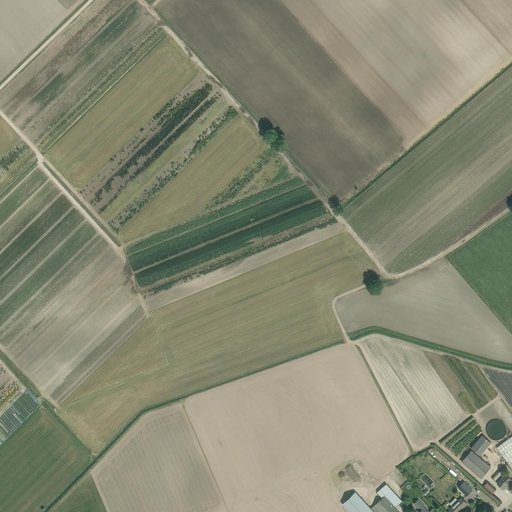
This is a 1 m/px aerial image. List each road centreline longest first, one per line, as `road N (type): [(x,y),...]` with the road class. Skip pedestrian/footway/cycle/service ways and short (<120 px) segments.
road 1 (track): [(510,501),(435,442),(412,446),(332,307),(382,272),(317,194)]
road 2 (track): [(92,0),(0,88)]
